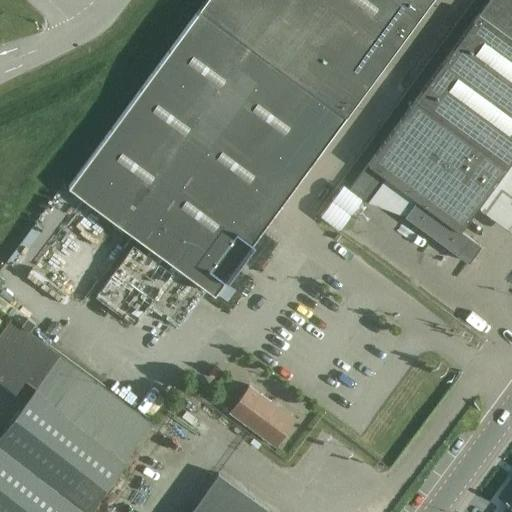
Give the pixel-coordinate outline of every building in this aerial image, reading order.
[(204,0),(69,184),(68,186),(214,293),(282,201),(430,0),(204,0)] [(496,193),(504,181),(499,176),(511,158),(511,0),(487,0),(349,188),(367,201),(383,207),(404,215),(468,262),(472,256),(480,245),(459,229),(475,209),(489,189),(496,193)] [(489,189),(475,209),(511,237),(511,158),(499,176),(504,181),(496,193),(489,189)] [(363,200),(341,185),(317,218),(338,233),(363,200)] [(0,511),(84,511),(151,422),(49,345),(22,325),(11,317),(10,318),(0,331),(0,380),(15,391),(24,378),(35,386),(0,430),(0,511)] [(275,444),(294,418),(249,385),(230,411),(252,427),(275,444)] [(271,511),(218,473),(189,511),(271,511)] [(511,511),(511,478),(500,495),(510,503),(503,511),(511,511)]
